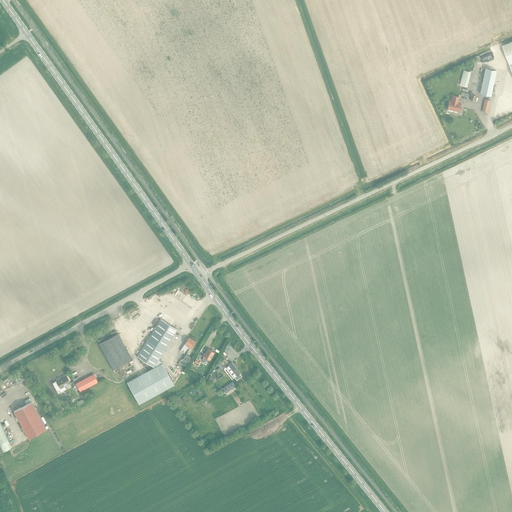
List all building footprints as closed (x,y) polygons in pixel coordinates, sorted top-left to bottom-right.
[(511,42),(502,46),(510,64),(511,71),(511,42)] [(480,93),(491,96),(496,71),(485,68),(480,93)] [(471,72),(465,71),(461,85),(467,87),(471,72)] [(461,103),(457,102),(458,97),(452,96),(451,101),(449,101),(448,109),(459,112),(461,103)] [(160,319),(137,357),(154,367),(178,329),(160,319)] [(99,344),(115,373),(119,371),(118,368),(132,360),(118,334),(99,344)] [(189,337),(180,351),(185,354),(189,347),(191,348),(196,342),(189,337)] [(207,358),(210,360),(214,352),(208,348),(205,353),(204,353),(202,356),(204,356),(202,360),(205,362),(207,358)] [(185,361),(187,363),(191,358),(186,354),(182,359),(183,360),(182,361),(184,362),(185,361)] [(225,360),(220,364),(224,369),(226,367),(228,370),(227,372),(228,373),(229,372),(234,378),(234,377),(237,380),(242,376),(240,373),(232,363),(229,365),(225,360)] [(139,404),(174,385),(162,363),(155,367),(154,367),(127,382),(139,404)] [(183,372),(177,382),(180,384),(184,378),(191,382),(193,378),(189,376),(188,377),(185,376),(186,374),(183,372)] [(76,383),(80,391),(98,382),(93,374),(76,383)] [(66,376),(53,383),(57,390),(70,383),(66,376)] [(233,382),(223,389),(226,393),(236,386),(233,382)] [(14,411),(29,439),(46,429),(32,402),(14,411)] [(0,423),(0,444),(8,440),(0,423)]
